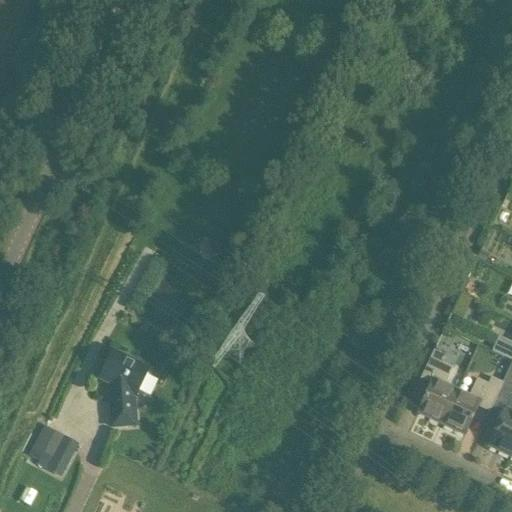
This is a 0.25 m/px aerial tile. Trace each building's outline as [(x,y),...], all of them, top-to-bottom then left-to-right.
[(227,252),(222,239),(209,244),(213,256),(227,252)] [(480,252),(477,260),(483,263),(487,255),(480,252)] [(471,300),(460,295),(451,315),(462,320),(471,300)] [(511,361),(511,343),(499,338),(492,352),(511,361)] [(109,393),(111,428),(136,426),(135,397),(148,370),(112,352),(99,379),(112,386),(109,393)] [(445,357),(433,352),(420,381),(412,399),(422,404),(417,414),(441,425),(457,391),(445,385),(453,369),(442,363),(445,357)] [(489,413),(502,384),(491,379),(488,385),(477,380),(469,397),(457,391),(441,425),(465,436),(478,408),(489,413)] [(511,386),(503,383),(502,384),(489,413),(488,415),(495,419),(495,425),(494,427),(497,428),(488,447),(510,458),(511,452),(511,398),(511,399),(511,397),(511,386)] [(64,439),(53,459),(44,455),(38,466),(61,477),(77,446),(64,439)]
